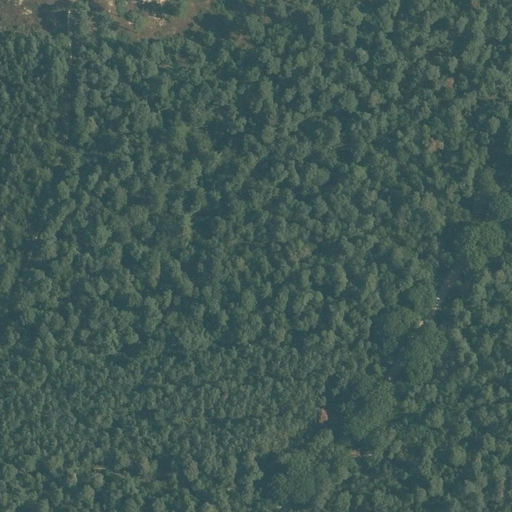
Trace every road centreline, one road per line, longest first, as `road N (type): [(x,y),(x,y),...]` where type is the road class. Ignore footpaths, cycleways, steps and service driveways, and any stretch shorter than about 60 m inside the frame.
road 1 (track): [(511,183),(323,465),(282,511)]
road 2 (track): [(0,321),(63,135),(70,0)]
